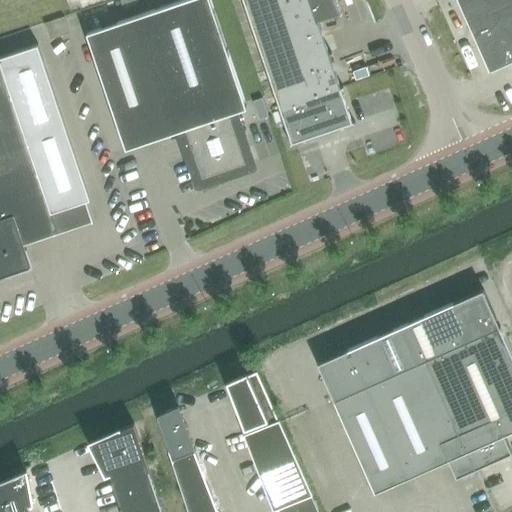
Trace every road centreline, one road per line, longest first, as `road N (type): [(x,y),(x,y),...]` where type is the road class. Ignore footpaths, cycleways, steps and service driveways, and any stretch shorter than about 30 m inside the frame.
road 1 (tertiary): [(0,371),(468,159)]
road 2 (unclassified): [(468,159),(398,0)]
road 3 (unknown): [(359,511),(301,373)]
